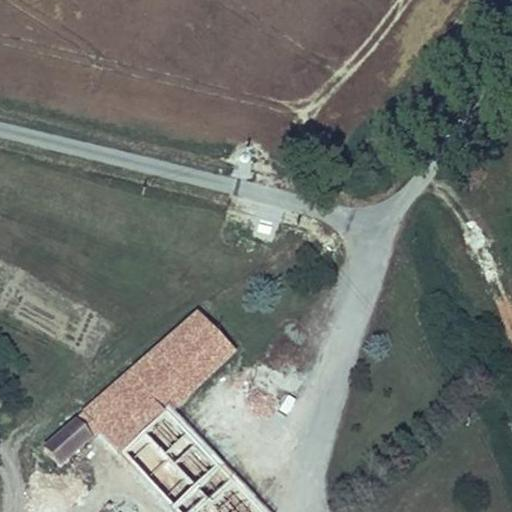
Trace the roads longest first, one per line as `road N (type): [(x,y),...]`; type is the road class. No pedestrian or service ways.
road 1 (unclassified): [(0,128),(360,209),(388,204),(434,168),(511,65)]
road 2 (track): [(511,322),(434,168)]
